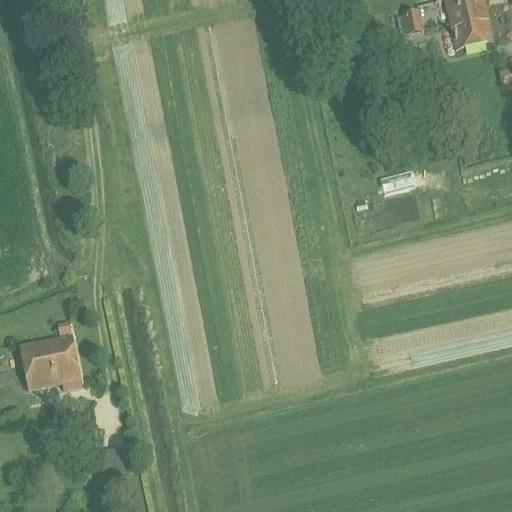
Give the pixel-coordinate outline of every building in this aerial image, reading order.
[(483,0),(435,0),(437,6),(445,4),(456,53),(493,45),(483,0)] [(402,17),(407,39),(424,35),(420,12),(402,17)] [(68,325),(56,328),(59,339),(71,337),(68,325)] [(61,387),(63,395),(81,391),(71,340),(20,350),(28,394),(61,387)] [(93,482),(129,477),(126,453),(90,458),(93,482)]
